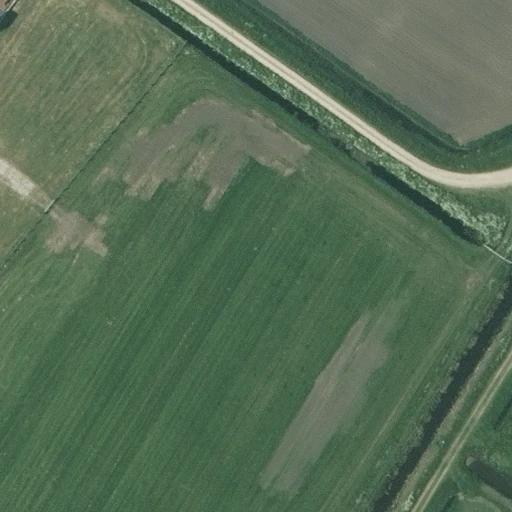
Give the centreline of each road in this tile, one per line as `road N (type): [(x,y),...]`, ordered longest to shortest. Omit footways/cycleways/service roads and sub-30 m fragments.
road 1 (track): [(180,0),(427,172),(470,181),(511,173)]
road 2 (track): [(511,360),(417,511)]
